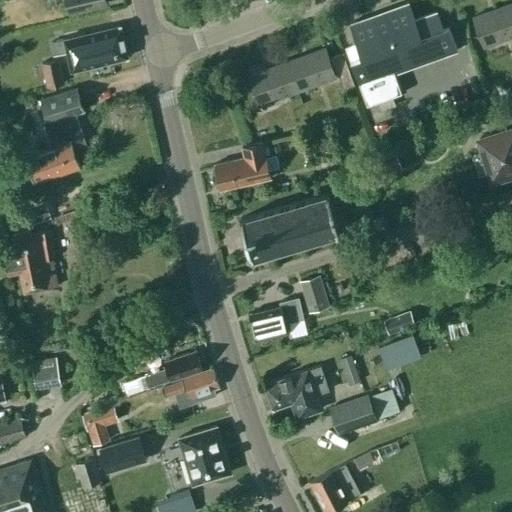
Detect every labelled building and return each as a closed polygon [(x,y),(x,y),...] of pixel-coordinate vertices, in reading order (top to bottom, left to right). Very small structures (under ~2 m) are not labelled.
[(65,0),(68,10),(107,1),(106,0),(65,0)] [(483,44),(511,34),(511,4),(511,2),(473,16),(483,44)] [(395,72),(456,50),(451,34),(444,36),(435,11),(414,19),(410,8),(374,20),(376,26),(353,34),(357,46),(346,50),(366,105),(402,92),(395,72)] [(120,25),(64,38),(50,41),(53,53),(66,50),(71,69),(127,56),(120,25)] [(285,60),(296,90),(334,76),(324,46),(285,60)] [(353,83),(342,51),(330,56),(341,87),(353,83)] [(48,86),(63,82),(58,59),(42,63),(48,86)] [(258,104),(296,90),(285,60),(247,74),(258,104)] [(43,120),(51,145),(28,153),(37,181),(80,166),(73,147),(86,143),(75,112),(84,109),(76,86),(40,98),(46,118),(43,120)] [(492,177),(511,170),(511,121),(506,103),(492,108),(494,114),(486,117),(489,123),(496,121),(499,130),(479,136),(484,151),(473,155),(479,172),(489,168),(492,177)] [(244,156),(213,163),(219,188),(270,176),(261,140),(241,145),(244,156)] [(401,167),(393,143),(366,153),(375,177),(401,167)] [(337,172),(334,158),(313,163),(317,178),(337,172)] [(251,256),(339,230),(328,192),(240,217),(251,256)] [(357,224),(369,221),(364,203),(352,207),(357,224)] [(55,221),(83,216),(82,208),(54,217),(55,221)] [(13,235),(12,235),(14,245),(2,247),(7,273),(19,271),(23,292),(47,287),(47,286),(56,285),(54,273),(45,274),(43,266),(52,264),(51,257),(55,256),(50,228),(29,232),(28,225),(12,230),(13,235)] [(329,304),(319,273),(299,279),(308,310),(329,304)] [(278,301),(279,305),(247,313),(253,339),(286,331),(284,322),(302,318),(297,296),(278,301)] [(415,322),(410,308),(383,319),(389,333),(415,322)] [(148,386),(201,368),(195,350),(164,360),(167,367),(144,374),(148,386)] [(354,362),(351,353),(340,357),(343,365),(354,362)] [(59,383),(54,355),(31,359),(35,386),(59,383)] [(316,394),(327,390),(318,364),(263,383),(271,408),(291,402),(295,416),(320,408),(316,394)] [(213,367),(182,377),(162,384),(165,394),(174,391),(179,406),(191,402),(216,394),(213,387),(219,385),(213,367)] [(143,386),(140,374),(122,380),(126,392),(143,386)] [(399,409),(392,386),(368,394),(367,392),(328,405),(337,432),(377,419),(376,416),(399,409)] [(117,418),(112,402),(81,412),(86,429),(88,428),(92,443),(109,438),(104,422),(117,418)] [(19,416),(0,420),(0,439),(0,441),(24,435),(19,416)] [(192,482),(230,471),(216,424),(178,436),(192,482)] [(145,459),(138,436),(100,447),(107,470),(145,459)] [(357,466),(371,459),(367,451),(353,458),(357,466)] [(83,486),(99,480),(92,457),(75,462),(83,486)] [(47,511),(31,458),(0,468),(0,511),(47,511)] [(346,498),(359,492),(344,464),(331,471),(330,470),(310,481),(325,511),(347,500),(346,498)] [(157,511),(185,511),(193,509),(186,491),(154,503),(157,511)]
